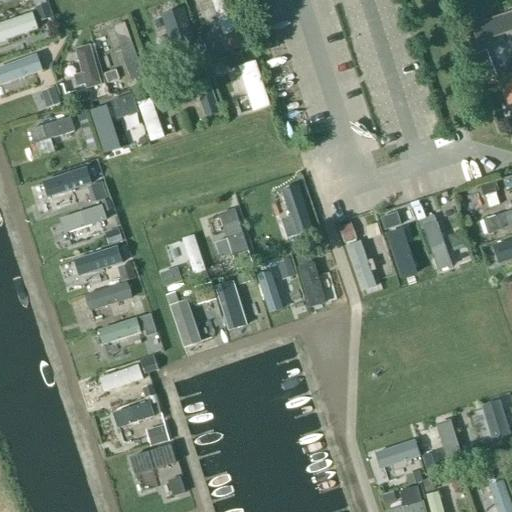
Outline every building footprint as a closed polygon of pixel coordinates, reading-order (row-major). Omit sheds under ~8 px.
[(48,0),(36,0),(44,19),(55,14),(48,0)] [(179,62),(202,54),(186,6),(163,14),(179,62)] [(34,11),(0,23),(0,43),(41,28),(34,11)] [(511,13),(473,25),(478,44),(511,33),(511,13)] [(129,79),(146,73),(128,23),(111,29),(129,79)] [(96,42),(78,47),(88,88),(107,83),(96,42)] [(482,81),(499,75),(489,50),(473,56),(482,81)] [(0,65),(0,82),(1,86),(45,72),(39,53),(0,65)] [(239,65),(255,110),(273,104),(257,59),(239,65)] [(206,115),(225,110),(213,72),(194,78),(206,115)] [(511,107),(511,82),(498,87),(505,109),(511,107)] [(114,97),(116,116),(138,114),(136,94),(114,97)] [(152,141),(167,135),(153,96),(138,101),(152,141)] [(106,108),(93,112),(107,153),(120,149),(106,108)] [(32,126),(39,156),(57,152),(53,137),(78,131),(75,117),(32,126)] [(45,194),(83,182),(79,168),(40,180),(45,194)] [(120,216),(106,179),(88,186),(95,206),(61,219),(67,235),(120,216)] [(217,242),(225,269),(253,261),(238,208),(221,213),(229,239),(217,242)] [(490,235),(511,226),(511,210),(485,220),(490,235)] [(395,267),(414,263),(403,211),(383,215),(395,267)] [(435,266),(465,260),(459,231),(443,235),(439,215),(425,218),(435,266)] [(354,224),(342,228),(346,244),(358,241),(354,224)] [(199,234),(185,237),(191,267),(204,265),(199,234)] [(511,237),(494,243),(501,264),(511,260),(511,237)] [(363,292),(379,286),(362,240),(346,246),(363,292)] [(120,248),(77,257),(81,272),(123,263),(120,248)] [(327,301),(317,264),(298,269),(309,306),(327,301)] [(273,273),(259,278),(271,312),(285,308),(273,273)] [(236,280),(217,286),(231,332),(250,326),(236,280)] [(87,294),(92,310),(135,297),(130,281),(87,294)] [(245,297),(247,318),(258,317),(257,297),(245,297)] [(172,305),(186,349),(204,343),(190,299),(172,305)] [(99,329),(104,345),(144,334),(139,317),(99,329)] [(106,392),(161,372),(155,355),(100,375),(106,392)] [(157,471),(179,464),(158,398),(116,412),(125,440),(146,434),(152,452),(132,458),(142,490),(161,484),(157,471)] [(484,405),(496,448),(511,443),(511,430),(503,399),(484,405)] [(440,422),(446,460),(462,458),(456,420),(440,422)] [(386,479),(424,466),(416,441),(378,453),(386,479)] [(433,451),(423,454),(428,471),(438,469),(433,451)] [(170,482),(176,496),(188,492),(182,477),(170,482)] [(498,511),(511,511),(511,500),(505,479),(490,484),(498,511)] [(426,511),(420,484),(383,494),(388,511),(426,511)] [(445,511),(443,491),(430,493),(432,511),(445,511)]
